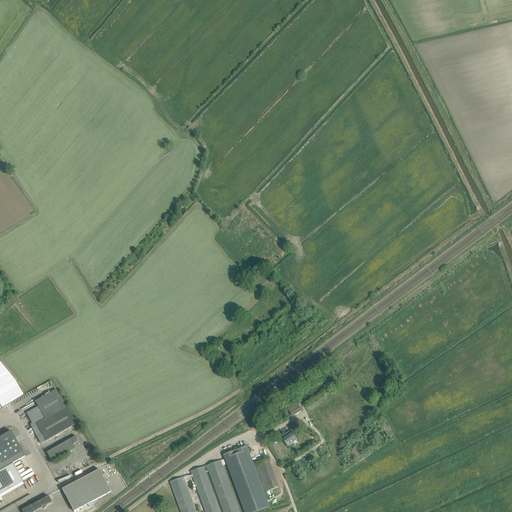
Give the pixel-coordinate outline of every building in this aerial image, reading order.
[(0,410),(1,409),(11,403),(23,396),(20,391),(16,383),(5,370),(0,364),(0,410)] [(351,419),(362,412),(346,387),(312,409),(308,418),(316,430),(321,432),(328,428),(337,431),(338,433),(335,435),(334,436),(327,441),(329,445),(335,441),(337,437),(339,438),(340,437),(342,431),(340,430),(341,427),(350,421),(351,419)] [(66,406),(55,389),(54,391),(39,399),(35,401),(38,407),(27,413),(34,425),(31,426),(41,444),(45,441),(76,424),(66,406)] [(291,408),(295,413),(301,409),(298,404),(291,408)] [(281,437),(283,440),(287,447),(298,439),(293,433),(291,430),(281,437)] [(0,470),(12,463),(25,456),(22,452),(10,431),(0,436),(0,470)] [(75,436),(51,450),(46,452),(52,462),(75,449),(73,444),(78,441),(75,436)] [(225,459),(243,511),(256,511),(269,507),(253,463),(251,456),(247,446),(223,455),(225,459)] [(254,464),(265,493),(279,488),(268,459),(254,464)] [(191,472),(192,475),(196,484),(205,511),(220,511),(210,484),(206,472),(209,471),(213,484),(223,511),(238,511),(229,484),(222,466),(225,465),(224,460),(204,467),(191,472)] [(0,494),(22,482),(12,463),(0,470),(0,494)] [(79,508),(73,511),(74,511),(111,491),(99,469),(62,489),(68,486),(79,508)] [(172,489),(181,511),(195,511),(184,483),(184,480),(183,478),(169,483),(170,484),(171,484),(172,489)] [(22,510),(22,511),(33,511),(43,507),(44,509),(45,508),(47,506),(47,504),(48,504),(52,502),(48,496),(22,510)]
